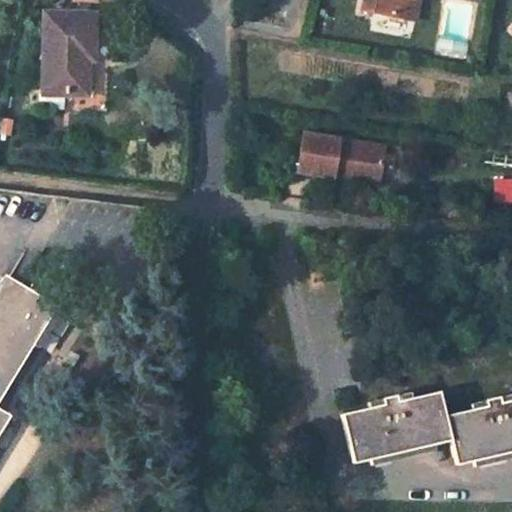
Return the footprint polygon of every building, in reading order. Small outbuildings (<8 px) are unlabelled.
[(371,0),(369,9),(402,15),(405,0),(371,0)] [(422,19),(425,0),(405,0),(402,15),(422,19)] [(38,12),(36,89),(58,89),(58,95),(80,95),(80,59),(88,59),(88,13),(38,12)] [(393,153),(309,137),(302,175),(340,183),(340,175),(367,180),(368,173),(388,177),(393,153)] [(387,185),(388,177),(368,173),(367,180),(387,185)] [(510,183),(489,182),(487,199),(509,199),(510,183)] [(315,243),(312,261),(327,264),(330,246),(315,243)] [(0,417),(9,403),(0,396),(0,382),(56,298),(8,267),(0,278),(0,417)] [(341,416),(350,464),(448,445),(452,470),(511,458),(511,407),(501,410),(500,403),(483,408),(484,413),(443,420),(438,398),(394,405),(393,399),(378,403),(379,410),(341,416)]
